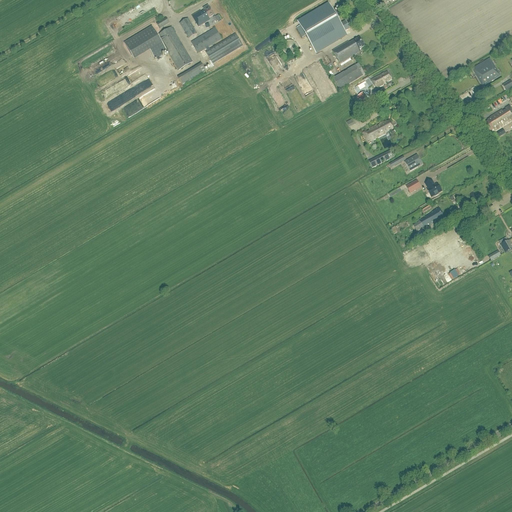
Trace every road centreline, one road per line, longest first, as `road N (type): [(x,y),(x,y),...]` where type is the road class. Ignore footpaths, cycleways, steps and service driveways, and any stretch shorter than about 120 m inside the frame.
road 1 (track): [(309,61),(288,28),(0,202)]
road 2 (tertiary): [(511,187),(362,0)]
road 3 (tertiary): [(511,426),(366,511)]
